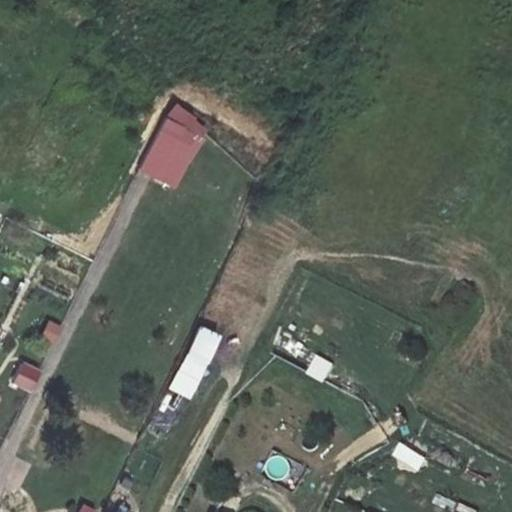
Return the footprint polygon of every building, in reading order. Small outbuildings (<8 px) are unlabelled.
[(198,138),(166,122),(140,173),(175,191),(198,138)] [(50,342),(59,324),(44,316),(35,335),(50,342)] [(169,389),(192,396),(212,327),(189,320),(169,389)] [(316,354),(307,373),(324,382),(334,362),(316,354)] [(14,359),(7,383),(29,389),(36,365),(14,359)] [(399,442),(392,456),(420,470),(428,456),(399,442)] [(74,499),(68,511),(94,511),(96,508),(74,499)]
